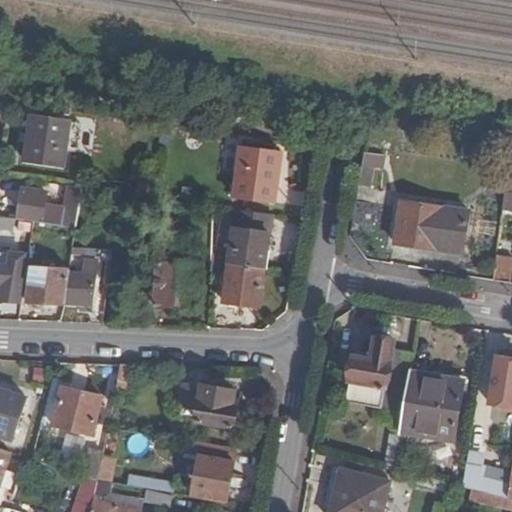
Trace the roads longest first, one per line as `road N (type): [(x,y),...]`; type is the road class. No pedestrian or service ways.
road 1 (residential): [(304,351),(0,340)]
road 2 (residential): [(511,312),(317,280)]
road 3 (residential): [(304,351),(277,511)]
road 4 (residential): [(340,151),(317,280)]
